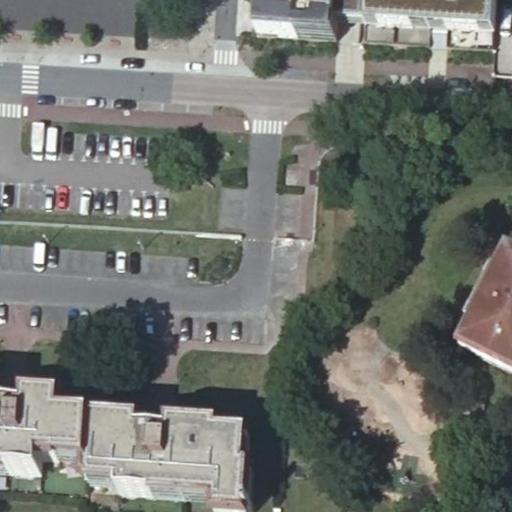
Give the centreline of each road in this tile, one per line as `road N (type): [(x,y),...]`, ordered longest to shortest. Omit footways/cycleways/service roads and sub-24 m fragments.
road 1 (residential): [(272,92),(256,302),(0,286)]
road 2 (residential): [(272,92),(511,106)]
road 3 (residential): [(0,76),(218,89)]
